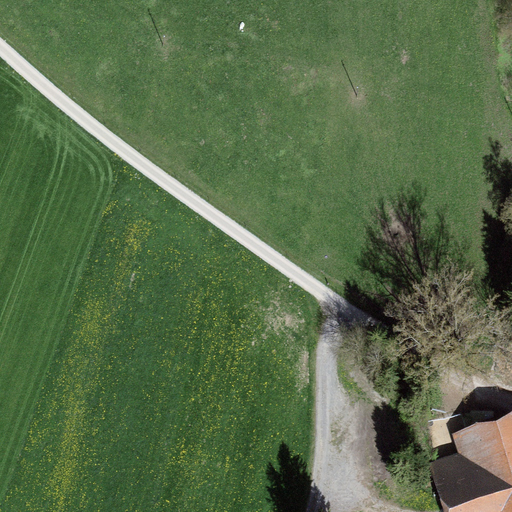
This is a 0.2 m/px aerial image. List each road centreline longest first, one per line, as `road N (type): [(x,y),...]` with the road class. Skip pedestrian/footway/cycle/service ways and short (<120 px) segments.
road 1 (track): [(0,33),(146,164),(353,313),(511,399)]
road 2 (track): [(353,313),(327,369),(327,454),(315,511)]
